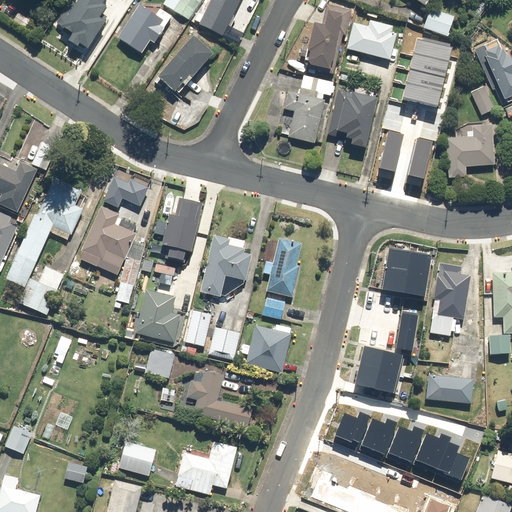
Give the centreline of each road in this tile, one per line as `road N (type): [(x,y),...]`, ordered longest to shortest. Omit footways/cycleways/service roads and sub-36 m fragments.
road 1 (residential): [(267,511),(320,391),(359,204)]
road 2 (residential): [(0,55),(146,149),(209,167)]
road 3 (residential): [(292,0),(209,167)]
road 4 (residential): [(209,167),(359,204)]
road 5 (residential): [(359,204),(451,222),(511,220)]
